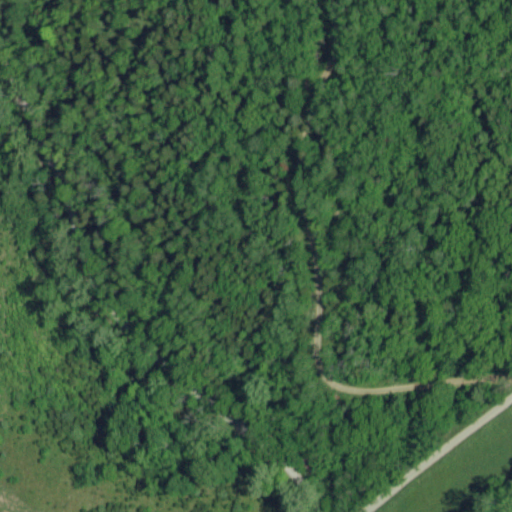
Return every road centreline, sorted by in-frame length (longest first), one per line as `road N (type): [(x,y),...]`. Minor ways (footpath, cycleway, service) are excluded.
road 1 (residential): [(338,511),(313,475),(129,313),(0,32)]
road 2 (residential): [(511,393),(363,511)]
